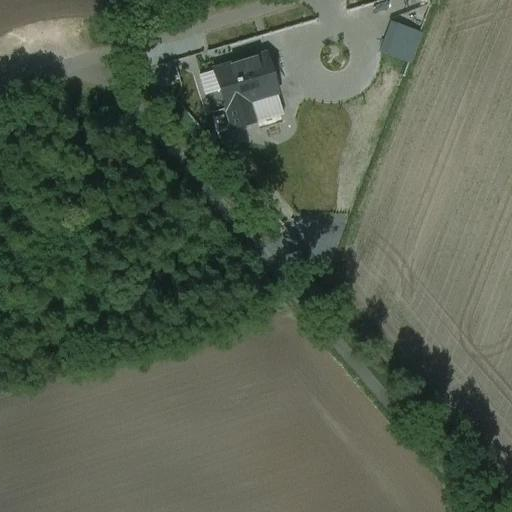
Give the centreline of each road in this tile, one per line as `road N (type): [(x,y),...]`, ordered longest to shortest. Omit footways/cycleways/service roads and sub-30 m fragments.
road 1 (track): [(83,62),(479,511)]
road 2 (unclassified): [(0,85),(297,0)]
